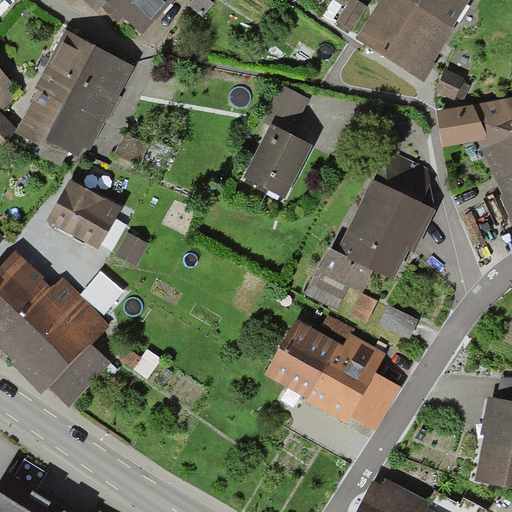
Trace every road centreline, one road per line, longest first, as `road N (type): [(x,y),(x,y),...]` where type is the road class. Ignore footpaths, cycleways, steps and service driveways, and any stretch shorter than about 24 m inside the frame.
road 1 (residential): [(511,278),(482,297),(335,511)]
road 2 (secondary): [(180,511),(0,394)]
